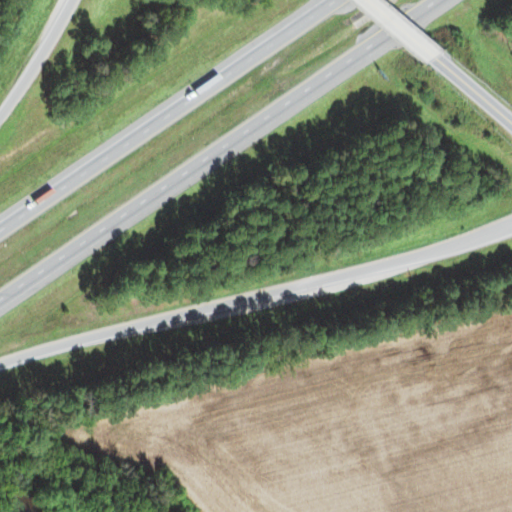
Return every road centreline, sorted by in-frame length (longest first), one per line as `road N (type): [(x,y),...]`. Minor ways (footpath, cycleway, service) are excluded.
road 1 (motorway): [(0,303),(450,0)]
road 2 (motorway): [(0,371),(368,284),(511,230)]
road 3 (motorway): [(360,0),(0,243)]
road 4 (motorway): [(71,0),(0,127)]
